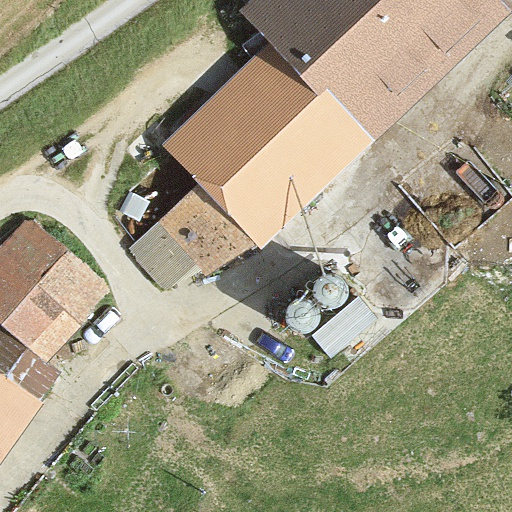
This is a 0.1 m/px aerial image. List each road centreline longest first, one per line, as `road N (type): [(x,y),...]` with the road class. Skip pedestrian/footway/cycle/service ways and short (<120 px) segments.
road 1 (track): [(0,204),(18,191),(93,231),(156,323),(280,255),(511,43)]
road 2 (unclassified): [(144,0),(0,98)]
